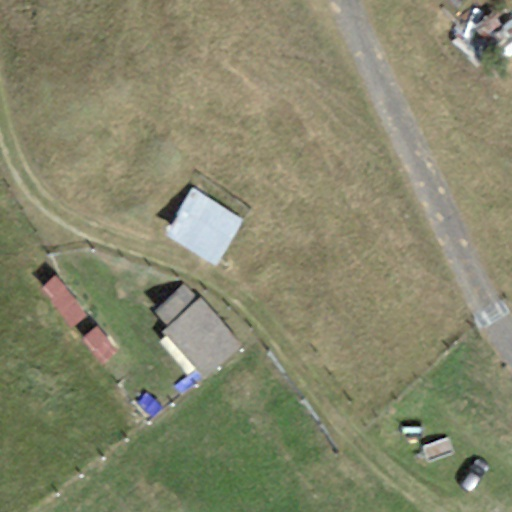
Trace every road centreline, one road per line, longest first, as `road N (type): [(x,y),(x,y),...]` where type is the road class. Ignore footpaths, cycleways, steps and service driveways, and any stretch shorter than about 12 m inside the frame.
road 1 (track): [(446,511),(342,446),(286,352),(225,279),(44,204),(8,162),(0,126)]
road 2 (unclassified): [(339,0),(430,216),(511,344)]
